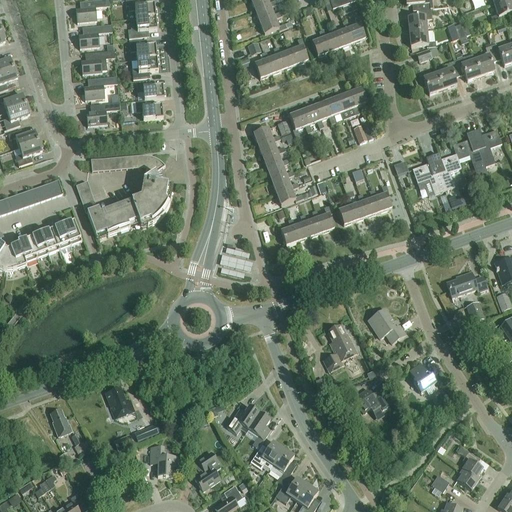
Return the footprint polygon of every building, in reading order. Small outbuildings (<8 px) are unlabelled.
[(268,5),(266,0),(255,0),(250,2),(255,14),(269,8),(270,10),(277,7),(276,5),(275,3),(268,5)] [(332,12),(355,4),(353,0),(330,0),(329,1),(332,12)] [(417,12),(430,11),(432,10),(431,0),(405,0),(406,7),(412,7),(413,13),(417,12)] [(511,5),(510,0),(493,6),(497,17),(490,19),(492,24),(501,21),(500,19),(511,14),(511,5)] [(135,13),(136,21),(156,19),(154,6),(143,7),(143,1),(125,3),(126,9),(128,9),(129,13),(135,13)] [(95,11),(109,9),(109,2),(79,5),(80,15),(76,16),(77,26),(97,24),(95,11)] [(274,20),(274,22),(282,19),(281,17),(287,15),(286,11),(280,14),(273,17),(270,10),(269,8),(255,14),(259,26),(274,20)] [(302,12),(305,19),(313,16),(310,9),(302,12)] [(409,35),(427,33),(426,21),(431,21),(430,11),(417,12),(417,19),(407,20),(409,35)] [(156,19),(136,21),(137,30),(131,30),(131,32),(128,32),(128,41),(147,40),(146,34),(157,33),(156,19)] [(347,31),(353,46),(365,41),(360,27),(362,27),(359,19),(354,21),(357,28),(349,30),(347,31)] [(277,29),(274,22),(274,20),(259,26),(264,38),(278,32),(279,34),(286,31),(285,26),(277,29)] [(347,31),(349,30),(347,24),(342,25),(345,32),(338,35),(335,36),(341,50),(353,46),(347,31)] [(460,26),(464,39),(470,37),(466,24),(460,26)] [(458,41),(464,39),(460,26),(454,29),(458,41)] [(98,37),(112,35),(111,28),(82,31),(83,41),(78,42),(79,52),(99,50),(98,37)] [(335,36),(338,35),(335,28),(331,30),(333,37),(326,40),(324,40),(329,55),(341,50),(335,36)] [(324,40),(326,40),(323,33),(319,34),(321,41),(311,45),(317,60),(329,55),(324,40)] [(427,33),(409,35),(410,49),(426,48),(426,50),(435,49),(435,44),(428,44),(427,33)] [(290,53),(296,68),(308,63),(302,49),(304,49),(301,41),(297,43),(300,50),(292,52),(290,53)] [(137,62),(157,60),(155,47),(144,48),(144,42),(129,44),(130,55),(136,54),(137,62)] [(261,54),(257,44),(247,48),(251,58),(261,54)] [(511,65),(511,47),(498,52),(496,46),(495,47),(494,44),(490,45),(496,63),(502,62),(504,69),(511,65)] [(290,53),(292,52),(290,45),(285,47),(288,54),(280,57),(278,58),(284,72),(296,68),(290,53)] [(496,63),(490,45),(489,45),(487,45),(487,46),(485,47),(486,50),(485,50),(487,54),(483,55),(485,59),(475,62),(481,79),(494,74),(491,65),(496,63)] [(278,58),(280,57),(278,50),(273,52),(276,59),(268,62),(266,62),(272,77),(284,72),(278,58)] [(428,51),(415,56),(419,65),(432,61),(428,51)] [(106,62),(115,61),(114,53),(85,56),(86,67),(81,67),(82,78),(102,76),(102,73),(107,72),(106,62)] [(266,62),(268,62),(266,55),(261,56),(264,63),(254,67),(260,82),(272,77),(266,62)] [(481,79),(475,62),(473,57),(454,63),(459,78),(464,77),(467,84),(481,79)] [(157,60),(137,62),(138,71),(132,72),(133,82),(148,81),(147,75),(158,74),(157,60)] [(0,76),(16,71),(14,64),(12,65),(10,61),(0,64),(0,76)] [(454,80),(459,78),(454,63),(449,65),(451,71),(437,76),(443,92),(457,87),(454,80)] [(18,77),(16,71),(0,76),(0,94),(8,92),(6,86),(17,82),(16,78),(18,77)] [(429,97),(443,92),(437,76),(423,81),(429,97)] [(103,88),(117,87),(116,79),(87,82),(88,93),(84,93),(85,104),(104,102),(103,88)] [(143,94),(144,103),(150,103),(164,101),(163,88),(152,89),(151,83),(136,84),(137,95),(143,94)] [(352,111),(355,118),(359,116),(356,109),(366,105),(361,91),(349,95),(354,110),(352,111)] [(342,122),(355,118),(352,111),(354,110),(349,95),(336,100),(342,115),(340,115),(342,122)] [(6,115),(28,107),(26,101),(24,102),(22,97),(11,101),(9,96),(0,98),(0,105),(3,104),(6,115)] [(332,118),(340,115),(342,115),(336,100),(325,104),(330,119),(328,120),(331,127),(335,125),(332,118)] [(150,103),(144,103),(135,104),(136,115),(142,114),(143,123),(163,121),(162,108),(151,109),(150,103)] [(321,123),(328,120),(330,119),(325,104),(313,109),(318,124),(316,124),(319,131),(323,130),(321,123)] [(106,114),(120,113),(119,105),(90,108),(91,119),(86,119),(87,130),(107,128),(106,114)] [(28,107),(6,115),(8,120),(3,122),(6,133),(20,128),(18,122),(30,118),(28,114),(30,113),(28,107)] [(309,127),(316,124),(318,124),(313,109),(301,113),(307,128),(304,129),(307,136),(311,134),(309,127)] [(297,132),(304,129),(307,128),(301,113),(289,118),(294,132),(292,133),(295,140),(300,139),(297,132)] [(290,134),(286,123),(277,126),(281,137),(290,134)] [(368,142),(363,131),(362,127),(354,131),(359,146),(368,142)] [(363,131),(368,142),(376,139),(372,128),(363,131)] [(253,136),(258,148),(272,143),(273,145),(280,142),(278,138),(271,141),(267,131),(253,136)] [(19,151),(41,143),(39,137),(36,138),(35,134),(23,138),(21,132),(8,137),(10,143),(15,141),(19,151)] [(472,135),(485,169),(494,166),(489,151),(501,147),(496,133),(481,138),(479,132),(472,135)] [(487,176),(485,169),(472,135),(466,137),(467,142),(452,148),(455,156),(457,162),(469,158),(476,180),(487,176)] [(293,143),(291,137),(285,139),(287,145),(293,143)] [(277,155),(277,157),(284,154),(280,142),(273,145),(272,143),(258,148),(262,160),(277,155)] [(41,143),(19,151),(21,157),(15,159),(19,169),(32,164),(30,159),(42,155),(40,150),(43,150),(41,143)] [(280,164),(277,157),(277,155),(262,160),(267,172),(281,167),(282,169),(289,166),(287,162),(280,164)] [(457,162),(455,156),(440,162),(438,156),(432,158),(444,193),(454,190),(448,175),(460,171),(457,162)] [(136,170),(143,170),(142,157),(135,158),(136,170)] [(150,171),(156,161),(155,160),(152,159),(150,158),(147,158),(145,157),(142,157),(143,170),(144,169),(147,170),(150,171)] [(129,171),(136,170),(135,158),(128,159),(129,171)] [(434,197),(444,193),(432,158),(425,160),(427,166),(412,172),(417,186),(429,182),(434,197)] [(114,172),(121,172),(120,159),(113,160),(114,172)] [(121,172),(129,171),(128,159),(120,159),(121,172)] [(107,173),(114,172),(113,160),(105,161),(107,173)] [(99,174),(107,173),(105,161),(98,162),(99,174)] [(155,175),(157,174),(165,168),(164,167),(163,166),(161,164),(159,163),(157,161),(156,161),(150,171),(153,173),(155,175)] [(92,174),(99,174),(98,162),(91,162),(92,174)] [(403,163),(392,167),(396,177),(407,172),(403,163)] [(285,176),(282,169),(281,167),(267,172),(271,184),(286,179),(286,180),(293,178),(292,173),(285,176)] [(354,184),(365,180),(361,170),(350,174),(354,184)] [(98,211),(97,211),(87,215),(97,242),(140,227),(141,232),(147,230),(153,227),(158,224),(162,219),(166,215),(168,209),(171,201),(173,188),(160,186),(160,184),(160,182),(160,180),(159,178),(158,176),(157,174),(155,175),(143,183),(143,188),(146,188),(143,202),(101,218),(98,211)] [(289,188),(286,180),(286,179),(271,184),(276,196),(290,190),(291,193),(298,190),(296,185),(289,188)] [(52,185),(57,199),(63,197),(58,183),(52,185)] [(78,195),(89,191),(87,184),(76,188),(78,195)] [(322,184),(317,186),(320,196),(326,194),(322,184)] [(351,192),(348,184),(342,187),(347,202),(355,199),(352,191),(351,192)] [(51,200),(57,199),(52,185),(47,187),(51,200)] [(46,202),(51,200),(47,187),(41,189),(46,202)] [(374,200),(379,215),(392,210),(387,197),(389,196),(386,188),(381,190),(384,197),(376,200),(374,200)] [(40,204),(46,202),(41,189),(35,191),(40,204)] [(303,202),(301,197),(294,200),(291,193),(290,190),(276,196),(280,208),(294,203),(295,205),(303,202)] [(35,206),(40,204),(35,191),(30,193),(35,206)] [(81,202),(92,198),(89,191),(78,195),(81,202)] [(29,208),(35,206),(30,193),(24,195),(29,208)] [(374,200),(376,200),(374,193),(369,194),(372,201),(364,204),(362,205),(367,219),(379,215),(374,200)] [(23,210),(29,208),(24,195),(19,197),(23,210)] [(18,212),(23,210),(19,197),(13,198),(18,212)] [(362,205),(364,204),(362,197),(357,198),(360,205),(352,208),(350,209),(355,223),(367,219),(362,205)] [(12,214),(18,212),(13,198),(8,200),(12,214)] [(83,209),(94,204),(92,198),(81,202),(83,209)] [(7,216),(12,214),(8,200),(2,202),(7,216)] [(350,209),(352,208),(350,201),(345,203),(348,210),(338,213),(343,228),(355,223),(350,209)] [(87,215),(97,211),(94,204),(83,209),(86,216),(87,215)] [(316,221),(321,236),(334,231),(329,217),(331,216),(328,209),(323,211),(326,218),(319,220),(316,221)] [(316,221),(319,220),(316,213),(312,215),(314,222),(306,225),(304,225),(309,240),(321,236),(316,221)] [(304,225),(306,225),(304,218),(300,219),(302,226),(295,229),(293,230),(298,244),(309,240),(304,225)] [(293,230),(295,229),(292,222),(288,223),(290,231),(280,234),(285,248),(298,244),(293,230)] [(62,227),(70,248),(82,243),(74,223),(62,227)] [(59,252),(70,248),(62,227),(51,231),(59,252)] [(48,256),(59,252),(51,231),(40,236),(48,256)] [(37,261),(48,256),(40,236),(29,240),(37,261)] [(26,265),(37,261),(29,240),(17,244),(18,247),(26,265)] [(27,267),(26,265),(18,247),(7,251),(5,273),(7,273),(9,273),(11,273),(12,272),(16,271),(27,267)] [(511,260),(494,267),(502,288),(511,284),(511,260)] [(474,282),(471,275),(460,279),(461,281),(446,286),(451,301),(477,292),(479,300),(488,296),(482,279),(474,282)] [(511,309),(511,308),(507,294),(496,298),(502,313),(511,309)] [(478,304),(466,309),(472,326),(484,321),(478,304)] [(392,347),(405,338),(399,328),(395,331),(390,323),(391,322),(385,312),(368,323),(380,341),(386,338),(392,347)] [(508,340),(511,337),(511,319),(500,328),(508,340)] [(332,352),(335,357),(323,364),(329,376),(344,368),(342,364),(358,356),(349,340),(342,327),(327,335),(335,350),(332,352)] [(496,340),(491,343),(495,349),(499,345),(496,340)] [(504,352),(499,355),(503,361),(508,358),(504,352)] [(421,396),(437,385),(429,374),(427,376),(421,367),(409,375),(415,384),(413,385),(421,396)] [(390,385),(382,390),(386,395),(394,390),(390,385)] [(115,421),(134,413),(130,402),(125,404),(120,390),(105,396),(115,421)] [(347,399),(354,394),(351,390),(344,395),(347,399)] [(387,416),(385,413),(388,411),(377,394),(371,398),(367,391),(353,401),(363,416),(370,411),(378,422),(387,416)] [(248,432),(259,416),(249,409),(245,415),(240,412),(227,430),(236,436),(240,431),(246,435),(248,432)] [(53,425),(52,426),(58,440),(72,434),(69,427),(68,427),(66,420),(64,421),(61,413),(50,417),(53,425)] [(196,418),(199,429),(209,426),(206,416),(196,418)] [(259,416),(248,432),(258,439),(252,447),(258,451),(270,433),(265,430),(269,423),(259,416)] [(134,435),(138,445),(160,436),(156,426),(134,435)] [(85,442),(82,444),(77,435),(71,439),(76,448),(74,449),(79,456),(90,450),(85,442)] [(273,468),(283,452),(272,444),(265,455),(260,451),(250,465),(261,472),(266,463),(273,468)] [(178,475),(179,459),(164,459),(164,450),(150,449),(150,467),(158,467),(157,479),(173,480),(173,475),(178,475)] [(462,472),(478,483),(481,479),(479,478),(483,471),(476,467),(479,462),(468,454),(460,449),(457,454),(464,459),(461,463),(465,466),(462,472)] [(283,487),(293,473),(287,469),(294,459),(283,452),(273,468),(269,473),(279,480),(277,483),(283,487)] [(72,464),(66,453),(58,458),(64,468),(72,464)] [(211,455),(202,461),(195,466),(202,477),(195,482),(203,494),(220,482),(214,474),(221,470),(211,455)] [(471,493),(478,483),(462,472),(459,476),(460,477),(456,483),(471,493)] [(56,481),(53,477),(45,483),(51,490),(54,488),(52,484),(56,481)] [(434,482),(446,490),(449,485),(437,477),(434,482)] [(296,504),(307,488),(296,480),(289,491),(283,487),(275,499),(286,506),(290,499),(296,504)] [(442,495),(446,490),(434,482),(431,487),(442,495)] [(38,492),(41,498),(50,492),(45,484),(39,487),(41,490),(38,492)] [(249,492),(244,484),(238,488),(243,495),(249,492)] [(19,491),(22,496),(27,492),(24,487),(19,491)] [(243,501),(234,488),(223,496),(227,501),(214,510),(214,511),(234,511),(238,509),(236,505),(243,501)] [(307,488),(296,504),(303,508),(299,511),(314,511),(317,509),(311,505),(318,495),(307,488)] [(503,501),(511,506),(511,492),(508,498),(506,497),(503,501)] [(63,511),(64,511),(87,511),(88,511),(77,496),(70,501),(72,504),(63,511)] [(511,511),(511,506),(503,501),(496,511),(497,511),(511,511)]
